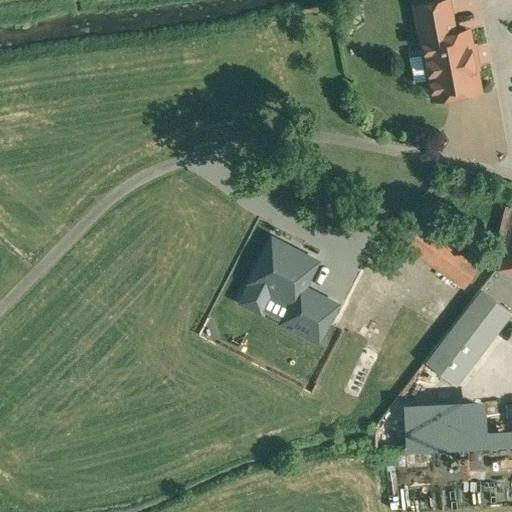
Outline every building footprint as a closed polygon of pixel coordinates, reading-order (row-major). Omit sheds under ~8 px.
[(445,0),(438,0),(416,4),(423,38),(451,32),(445,0)] [(423,38),(421,38),(433,97),(478,88),(467,29),(451,32),(423,38)] [(475,45),(478,63),(490,61),(487,43),(475,45)] [(511,211),(498,269),(511,272),(511,211)] [(493,271),(411,214),(395,237),(476,294),(480,289),(493,271)] [(334,269),(256,230),(234,273),(313,312),(334,269)] [(476,294),(425,360),(455,383),(510,312),(480,289),(476,294)] [(364,347),(335,334),(314,379),(343,393),(364,347)]
